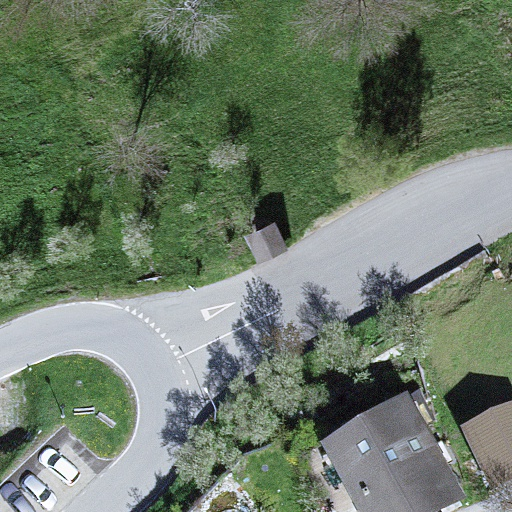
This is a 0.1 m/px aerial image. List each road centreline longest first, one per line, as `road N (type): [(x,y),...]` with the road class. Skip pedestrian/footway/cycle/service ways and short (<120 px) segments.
road 1 (unclassified): [(163,375),(270,306),(511,195)]
road 2 (tertiary): [(0,361),(52,335),(121,345),(163,375)]
road 3 (tertiary): [(163,375),(148,480),(111,511)]
